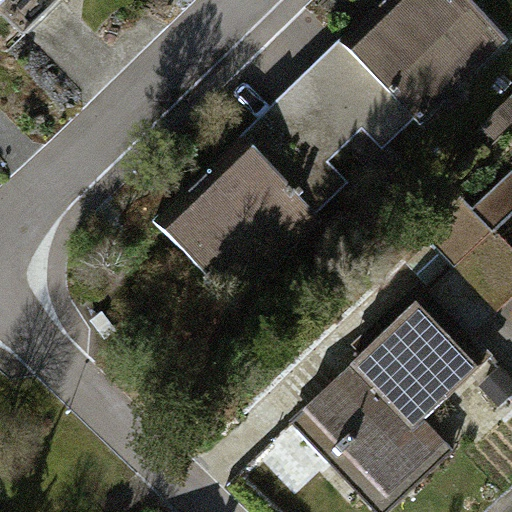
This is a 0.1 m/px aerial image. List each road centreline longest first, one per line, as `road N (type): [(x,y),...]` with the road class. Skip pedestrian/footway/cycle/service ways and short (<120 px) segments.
road 1 (residential): [(0,226),(245,0)]
road 2 (residential): [(213,511),(0,294)]
